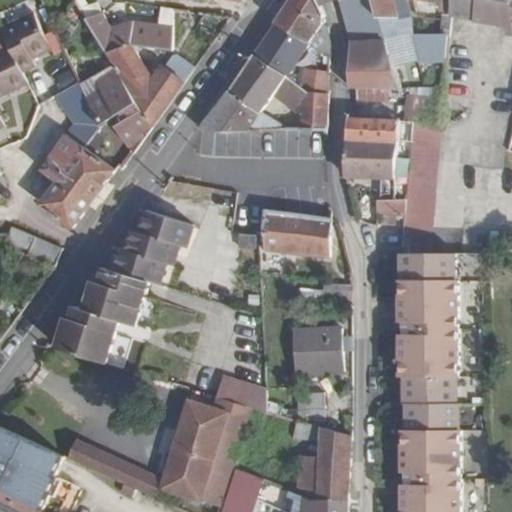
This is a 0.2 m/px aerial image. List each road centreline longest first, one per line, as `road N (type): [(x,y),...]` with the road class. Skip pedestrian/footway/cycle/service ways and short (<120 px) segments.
road 1 (tertiary): [(0,381),(273,0)]
road 2 (unknown): [(86,265),(23,217),(19,181),(50,126)]
